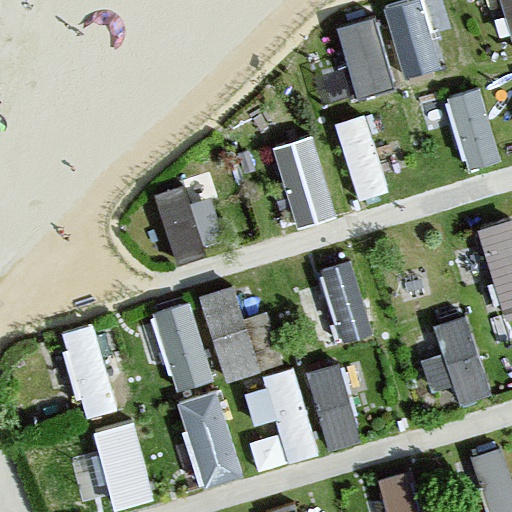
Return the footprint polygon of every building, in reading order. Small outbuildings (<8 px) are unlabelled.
[(385,0),(345,4),(352,75),(393,71),(385,0)] [(453,0),(387,0),(401,60),(446,50),(437,11),(455,7),(453,0)] [(482,69),(447,82),(471,153),(507,140),(482,69)] [(366,101),(344,106),(360,181),(383,176),(366,101)] [(315,116),(272,131),(301,211),(344,195),(315,116)] [(197,163),(155,179),(179,243),(221,227),(197,163)] [(511,200),(477,211),(503,294),(511,291),(511,200)] [(324,323),(375,307),(356,246),(306,261),(324,323)] [(156,289),(174,371),(260,351),(241,270),(156,289)] [(445,335),(433,339),(451,392),(497,376),(470,296),(436,307),(445,335)] [(97,305),(61,315),(85,402),(121,392),(97,305)] [(363,428),(360,395),(383,393),(378,343),(315,348),(323,431),(363,428)] [(249,367),(258,409),(277,406),(285,446),(323,438),(306,355),(249,367)] [(221,371),(177,385),(205,472),(249,458),(221,371)] [(140,402),(95,414),(116,494),(161,482),(140,402)] [(511,437),(510,429),(473,437),(488,506),(511,501),(511,437)] [(394,511),(434,511),(413,450),(376,463),(394,511)] [(336,511),(324,481),(247,511),(336,511)]
